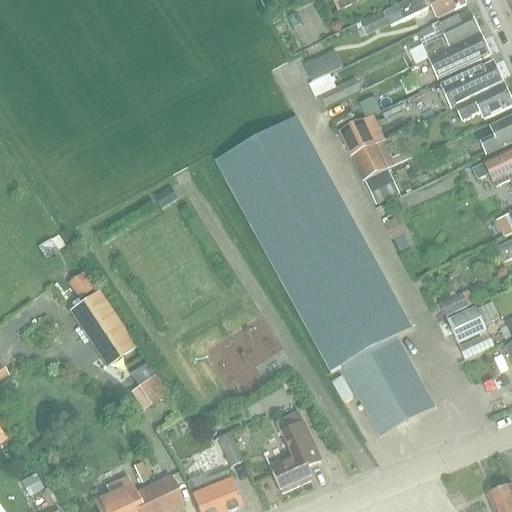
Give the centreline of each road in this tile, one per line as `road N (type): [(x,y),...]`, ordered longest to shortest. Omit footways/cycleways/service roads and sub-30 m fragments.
road 1 (residential): [(376,487),(187,180)]
road 2 (residential): [(376,487),(511,436)]
